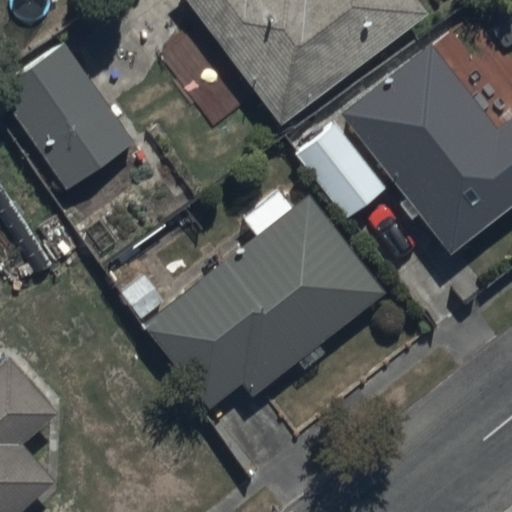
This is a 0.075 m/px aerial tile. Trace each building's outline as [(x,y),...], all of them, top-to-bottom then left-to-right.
[(189,0),(190,1),(209,24),(278,111),(418,0),(189,0)] [(422,30),(336,99),(444,235),(511,181),(511,95),(489,114),(422,30)] [(133,137),(60,32),(0,73),(0,89),(65,184),(133,137)] [(382,180),(328,112),(292,141),(346,209),(382,180)] [(51,257),(0,180),(0,214),(35,267),(51,257)] [(376,282),(302,188),(175,289),(139,317),(204,398),(240,370),(249,382),(376,282)] [(0,352),(0,508),(48,467),(15,428),(52,397),(8,346),(0,352)]
